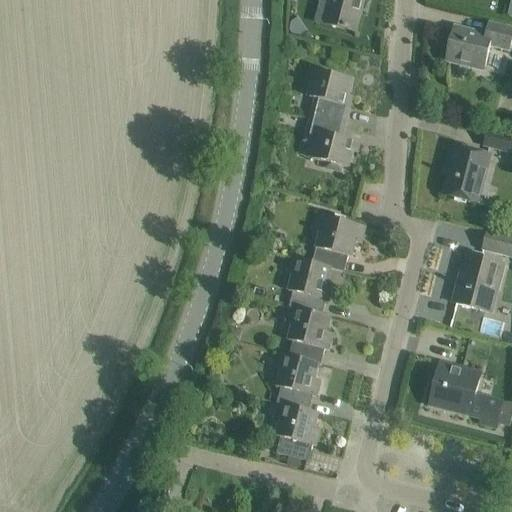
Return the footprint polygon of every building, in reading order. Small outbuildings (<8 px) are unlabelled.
[(320,0),(314,22),(355,33),(363,0),(320,0)] [(511,39),(511,29),(508,28),(489,23),(485,37),(454,30),(446,60),(483,69),(489,47),(509,52),(511,39)] [(310,120),(345,129),(350,107),(344,106),(351,81),(316,72),(309,99),(315,100),(310,120)] [(345,129),(310,120),(305,143),(317,146),(313,160),(347,169),(354,143),(342,140),(345,129)] [(511,154),(511,137),(488,131),(484,147),(511,154)] [(484,185),(491,158),(451,148),(446,164),(452,166),(444,195),(485,206),(490,187),(484,185)] [(316,249),(312,265),(331,270),(344,273),(348,257),(352,258),(356,243),(361,244),(366,228),(324,217),(316,249)] [(511,257),(511,238),(488,232),(483,249),(511,257)] [(504,266),(488,261),(469,256),(462,284),(458,283),(453,304),(486,312),(491,291),(497,293),(504,266)] [(290,307),(296,309),(322,316),(326,301),(328,302),(332,286),(327,284),(331,270),(312,265),(296,261),(288,293),(293,294),(290,307)] [(322,316),(296,309),(288,340),(294,342),(290,357),(321,365),(325,351),(328,351),(332,335),(327,334),(331,318),(322,316)] [(230,327),(226,340),(239,343),(242,330),(230,327)] [(321,366),(321,365),(290,357),(285,356),(277,387),(282,389),(278,404),(308,412),(312,397),(316,398),(320,381),(315,380),(319,366),(321,366)] [(480,375),(460,369),(440,364),(432,395),(465,404),(462,415),(482,420),(480,425),(496,429),(497,424),(510,427),(511,418),(511,404),(502,404),(475,397),(480,375)] [(210,374),(207,386),(218,388),(221,376),(210,374)] [(308,412),(278,404),(284,406),(276,437),(281,439),(277,454),(309,462),(313,446),(316,447),(320,431),(315,430),(319,414),(308,412)]
